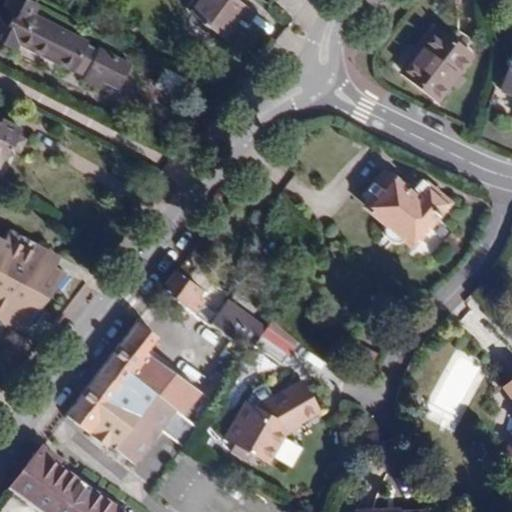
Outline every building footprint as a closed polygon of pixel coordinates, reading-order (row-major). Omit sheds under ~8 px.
[(118,61),(28,15),(35,2),(30,0),(4,0),(0,9),(0,44),(11,50),(15,42),(74,72),(76,69),(86,75),(83,81),(98,89),(102,83),(117,90),(128,66),(126,65),(118,61)] [(253,15),(233,0),(199,0),(198,1),(189,12),(223,38),(238,18),(246,24),(253,15)] [(438,99),(471,57),(435,29),(402,71),(438,99)] [(126,65),(128,60),(121,57),(118,61),(126,65)] [(511,57),(500,92),(511,95),(511,57)] [(17,134),(0,125),(0,166),(9,150),(16,135),(17,134)] [(18,155),(26,140),(16,135),(9,150),(18,155)] [(412,249),(450,203),(420,178),(411,189),(408,187),(405,189),(400,184),(401,182),(384,170),(368,190),(372,194),(362,207),(385,226),(383,228),(383,236),(391,241),(400,242),(401,240),(412,249)] [(53,269),(29,257),(34,246),(8,232),(2,242),(0,240),(0,312),(2,308),(25,321),(28,322),(63,275),(53,269)] [(53,269),(58,259),(34,246),(29,257),(53,269)] [(204,299),(194,292),(186,286),(189,281),(177,272),(163,290),(194,313),(204,299)] [(197,287),(189,281),(186,286),(194,292),(197,287)] [(259,334),(264,328),(228,302),(210,325),(242,348),(246,352),(252,344),(259,334)] [(25,321),(2,308),(0,312),(0,320),(20,331),(25,321)] [(298,339),(269,320),(264,328),(259,334),(288,353),(298,339)] [(180,414),(198,393),(145,352),(155,337),(137,322),(66,413),(130,466),(174,409),(180,414)] [(0,368),(12,374),(20,357),(3,349),(10,333),(0,328),(0,368)] [(288,353),(259,334),(252,344),(280,364),(288,353)] [(422,416),(452,431),(483,367),(453,352),(422,416)] [(211,402),(225,378),(214,371),(201,394),(211,402)] [(511,382),(501,392),(511,403),(511,409),(511,410),(511,411),(511,442),(507,460),(511,461),(511,382)] [(310,390),(279,401),(263,395),(250,399),(222,448),(232,454),(229,461),(246,470),(249,463),(266,473),(287,435),(322,422),(310,390)] [(121,511),(61,467),(65,462),(56,455),(65,443),(51,432),(6,490),(37,511),(121,511)]
